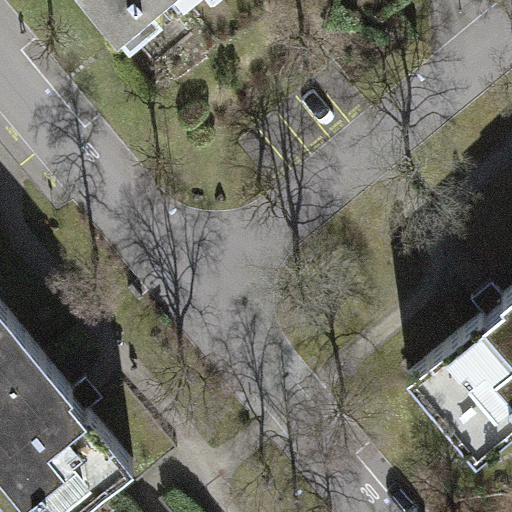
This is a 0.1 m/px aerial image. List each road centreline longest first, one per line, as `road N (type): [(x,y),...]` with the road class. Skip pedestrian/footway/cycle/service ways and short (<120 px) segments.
road 1 (residential): [(176,294),(511,46)]
road 2 (residential): [(368,511),(176,294)]
road 3 (residential): [(176,294),(0,64)]
